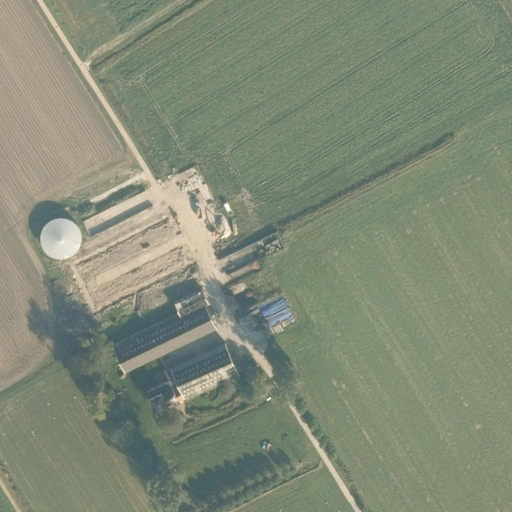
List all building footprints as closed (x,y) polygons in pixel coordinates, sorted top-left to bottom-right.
[(114,206),(86,220),(92,232),(120,218),(114,206)] [(76,257),(81,242),(56,234),(59,226),(50,223),(42,246),(76,257)] [(222,248),(229,250),(232,242),(225,239),(222,248)] [(209,303),(202,288),(174,301),(179,311),(112,343),(125,370),(217,326),(206,304),(209,303)] [(147,390),(156,408),(178,398),(179,400),(185,397),(185,398),(239,374),(225,342),(170,366),(171,367),(164,370),(169,380),(147,390)]
